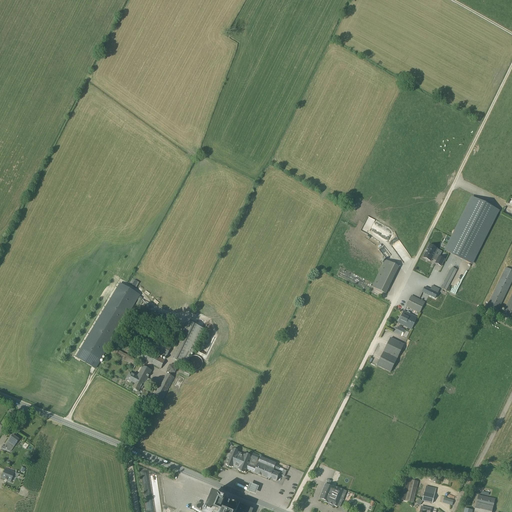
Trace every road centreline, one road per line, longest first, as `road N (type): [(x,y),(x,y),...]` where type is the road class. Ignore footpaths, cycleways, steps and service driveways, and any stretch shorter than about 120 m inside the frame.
road 1 (tertiary): [(260,503),(0,395)]
road 2 (track): [(511,63),(415,258)]
